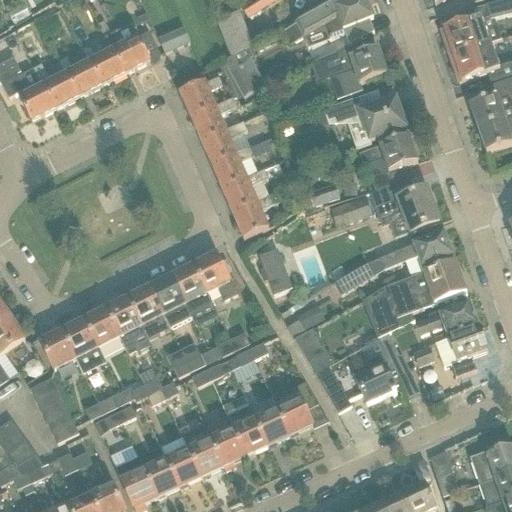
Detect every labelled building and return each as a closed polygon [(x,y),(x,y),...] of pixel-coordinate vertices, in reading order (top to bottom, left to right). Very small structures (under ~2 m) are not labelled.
[(262,0),(242,12),(248,21),(281,0),(262,0)] [(364,0),(361,0),(335,10),(333,4),(295,25),(303,40),(329,26),(339,22),(343,33),(373,21),(364,0)] [(467,24),(440,33),(440,35),(444,33),(447,41),(443,42),(449,60),(453,59),(491,46),(491,45),(501,42),(495,22),(511,16),(511,1),(464,14),(467,24)] [(0,10),(0,34),(12,29),(3,9),(0,10)] [(253,49),(240,14),(229,18),(229,20),(223,22),(223,23),(217,26),(231,60),(253,49)] [(58,28),(51,15),(39,21),(46,34),(58,28)] [(131,27),(113,36),(105,41),(112,54),(114,53),(127,77),(162,59),(150,35),(138,41),(131,27)] [(190,46),(183,32),(159,42),(165,57),(190,46)] [(449,60),(455,78),(459,76),(460,80),(456,82),(458,87),(500,73),(491,46),(453,59),(449,60)] [(114,53),(112,54),(97,62),(90,48),(81,53),(88,66),(91,65),(104,89),(127,77),(114,53)] [(378,52),(350,62),(346,49),(311,67),(318,86),(330,82),(337,103),(362,94),(359,88),(387,78),(378,52)] [(250,52),(243,56),(246,62),(253,58),(250,52)] [(91,65),(88,66),(74,74),(67,60),(58,65),(65,78),(68,77),(80,101),(104,89),(91,65)] [(21,75),(14,61),(0,68),(0,86),(9,102),(18,98),(32,126),(57,113),(45,89),(42,90),(28,97),(17,77),(21,75)] [(51,86),(44,72),(42,68),(33,72),(42,90),(45,89),(57,113),(80,101),(68,77),(65,78),(51,86)] [(244,71),(231,78),(244,101),(256,94),(244,71)] [(208,95),(222,89),(219,80),(180,97),(191,123),(216,112),(215,110),(208,95)] [(511,80),(478,93),(482,104),(470,108),(478,132),(511,120),(511,96),(511,95),(511,80)] [(216,112),(191,123),(202,147),(226,136),(225,133),(219,118),(237,110),(233,101),(215,110),(216,112)] [(323,113),(328,128),(358,126),(360,131),(364,130),(370,144),(406,132),(396,103),(359,116),(355,102),(323,113)] [(511,120),(478,132),(486,156),(511,146),(511,120)] [(243,125),(225,133),(226,136),(202,147),(212,171),(237,160),(236,157),(229,142),(247,135),(243,125)] [(365,155),(359,157),(363,170),(369,167),(384,162),(389,176),(373,181),(370,182),(375,196),(407,183),(403,171),(418,166),(409,139),(365,155)] [(237,160),(212,171),(223,195),(247,184),(246,181),(239,166),(253,160),(250,151),(236,157),(237,160)] [(264,173),(246,181),(247,184),(223,195),(233,218),(258,208),(257,205),(250,190),(268,182),(264,173)] [(380,210),(374,212),(379,224),(400,216),(408,238),(440,226),(427,192),(415,197),(408,182),(375,196),(380,210)] [(344,187),(344,199),(357,199),(357,187),(344,187)] [(339,202),(335,189),(310,197),(315,210),(339,202)] [(275,197),(257,205),(258,208),(233,218),(244,243),(269,232),(261,214),(279,206),(275,197)] [(373,219),(366,200),(329,212),(336,232),(373,219)] [(391,257),(379,262),(384,274),(406,264),(418,259),(422,271),(452,260),(444,237),(391,257)] [(278,253),(259,260),(274,299),(292,292),(278,253)] [(216,258),(194,269),(207,297),(218,292),(224,305),(238,298),(231,284),(229,285),(216,258)] [(455,265),(387,290),(364,304),(378,342),(379,344),(389,338),(389,337),(414,324),(411,317),(467,297),(455,265)] [(341,301),(374,282),(366,268),(334,287),(333,287),(341,301)] [(211,304),(207,297),(194,269),(172,280),(190,317),(204,310),(203,308),(211,304)] [(172,280),(150,291),(170,332),(192,321),(190,317),(172,280)] [(170,332),(150,291),(128,302),(149,342),(170,332)] [(149,342),(128,302),(106,313),(120,341),(130,358),(136,355),(134,342),(145,337),(148,343),(149,342)] [(0,305),(0,330),(11,322),(0,305)] [(470,308),(451,315),(428,323),(417,328),(421,338),(433,333),(444,329),(448,342),(478,331),(470,308)] [(317,309),(297,320),(305,334),(324,323),(317,309)] [(106,313),(85,324),(106,367),(107,366),(99,351),(120,341),(106,313)] [(0,360),(25,343),(11,322),(0,330),(0,360)] [(106,367),(85,324),(63,335),(77,362),(76,363),(84,378),(106,367)] [(487,355),(478,331),(448,342),(457,365),(452,368),(456,381),(476,373),(472,361),(487,355)] [(326,356),(313,333),(295,344),(309,367),(326,356)] [(77,362),(63,335),(40,346),(54,374),(76,363),(77,362)] [(231,344),(236,354),(249,348),(245,338),(231,344)] [(389,338),(379,344),(390,363),(396,378),(409,373),(402,358),(400,359),(389,338)] [(231,344),(216,352),(221,361),(236,354),(231,344)] [(250,354),(254,364),(268,357),(263,348),(250,354)] [(435,366),(429,351),(413,357),(419,372),(435,366)] [(254,364),(250,354),(237,360),(241,370),(254,364)] [(201,359),(187,366),(191,376),(205,369),(201,359)] [(385,371),(384,372),(381,363),(353,376),(357,384),(356,385),(367,408),(392,397),(393,398),(396,397),(393,390),(400,387),(394,375),(388,378),(385,371)] [(179,382),(191,376),(187,366),(174,372),(179,382)] [(0,389),(9,383),(0,369),(0,389)] [(210,385),(224,379),(219,369),(205,375),(210,385)] [(352,409),(329,371),(316,378),(339,417),(352,409)] [(210,385),(205,375),(193,382),(197,391),(210,385)] [(36,403),(57,393),(52,382),(30,392),(36,403)] [(162,392),(158,383),(145,390),(149,400),(161,394),(162,393),(162,392)] [(162,393),(161,394),(166,403),(178,397),(174,387),(162,392),(162,393)] [(295,392),(300,401),(277,412),(290,440),(313,429),(306,415),(319,409),(306,387),(295,392)] [(440,388),(429,392),(433,403),(445,399),(440,388)] [(145,390),(133,396),(131,393),(121,397),(126,407),(135,403),(136,406),(148,401),(149,400),(145,390)] [(57,393),(36,403),(41,415),(63,404),(57,393)] [(161,394),(149,400),(148,401),(152,410),(166,403),(161,394)] [(121,397),(113,402),(100,408),(104,418),(126,407),(121,397)] [(68,415),(63,404),(41,415),(47,426),(68,415)] [(104,418),(100,408),(86,414),(91,424),(104,418)] [(268,450),(255,422),(249,410),(227,421),(246,461),(268,450)] [(118,417),(123,427),(136,421),(131,411),(118,417)] [(290,440),(277,412),(255,422),(268,450),(290,440)] [(73,425),(68,415),(47,426),(52,436),(73,425)] [(118,417),(105,424),(110,434),(123,427),(118,417)] [(246,461),(227,421),(205,431),(211,443),(224,471),(226,475),(235,471),(233,466),(246,461)] [(11,424),(0,431),(0,446),(18,434),(11,424)] [(73,425),(52,436),(58,448),(79,437),(73,425)] [(25,444),(18,434),(0,446),(0,447),(7,457),(25,444)] [(211,443),(188,453),(202,481),(224,471),(211,443)] [(25,444),(7,457),(14,468),(14,467),(16,470),(35,458),(25,444)] [(511,450),(487,459),(486,456),(470,461),(479,488),(511,476),(511,450)] [(161,452),(139,462),(157,502),(179,492),(166,463),(161,452)] [(188,453),(166,463),(179,492),(202,481),(188,453)] [(459,495),(452,476),(445,455),(430,462),(443,500),(459,495)] [(7,457),(0,461),(0,476),(14,468),(7,457)] [(87,457),(73,463),(78,473),(91,467),(87,457)] [(44,471),(35,458),(16,470),(21,481),(26,478),(40,471),(40,472),(44,471)] [(78,473),(73,463),(71,459),(58,465),(65,479),(78,473)] [(139,462),(116,472),(134,511),(135,511),(157,502),(139,462)] [(14,468),(0,476),(0,488),(1,491),(16,484),(21,481),(16,470),(14,467),(14,468)] [(49,468),(44,471),(40,472),(40,471),(26,478),(31,488),(53,477),(49,468)] [(511,476),(479,488),(487,511),(511,501),(511,476)] [(12,486),(16,495),(31,488),(26,478),(21,481),(16,484),(12,486)] [(123,511),(113,489),(108,478),(85,489),(86,490),(90,499),(96,511),(123,511)] [(436,511),(425,487),(403,498),(409,511),(436,511)] [(96,511),(90,499),(86,490),(64,500),(68,510),(68,511),(96,511)] [(409,511),(403,498),(381,508),(383,511),(409,511)] [(511,511),(511,501),(487,511),(511,511)] [(445,511),(455,511),(453,503),(444,506),(445,511)]
